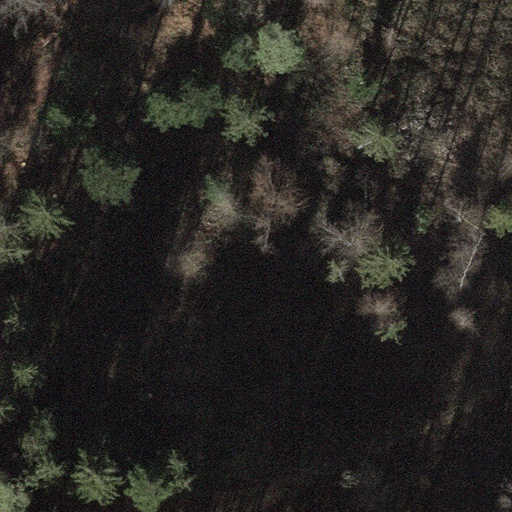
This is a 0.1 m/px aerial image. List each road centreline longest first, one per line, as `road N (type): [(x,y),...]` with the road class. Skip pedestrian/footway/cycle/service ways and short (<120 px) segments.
road 1 (track): [(511,402),(453,442),(267,511)]
road 2 (track): [(0,102),(137,0)]
